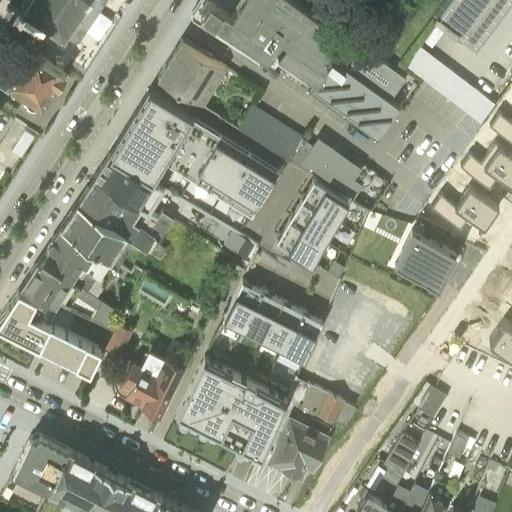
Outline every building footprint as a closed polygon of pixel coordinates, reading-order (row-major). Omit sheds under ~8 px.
[(78,37),(79,36),(103,2),(103,1),(103,0),(102,0),(16,0),(73,38),(75,38),(76,38),(78,38),(78,37)] [(199,0),(192,10),(192,11),(192,13),(192,14),(192,15),(193,16),(194,16),(204,23),(239,47),(262,63),(264,59),(274,66),(277,61),(309,84),(308,85),(378,135),(400,104),(389,97),(405,75),(347,33),(348,31),(305,0),(199,0)] [(449,0),(440,13),(438,12),(435,15),(437,18),(454,31),(478,0),(449,0)] [(475,47),(510,0),(478,0),(454,31),(475,47)] [(65,70),(0,28),(0,51),(5,54),(0,62),(0,73),(27,93),(27,94),(26,95),(26,97),(25,98),(26,100),(26,101),(27,103),(27,104),(28,105),(30,106),(31,106),(32,107),(34,107),(35,107),(37,106),(38,106),(39,105),(40,104),(41,103),(55,82),(56,83),(57,82),(61,81),(65,75),(64,72),(65,70)] [(225,65),(181,37),(157,74),(166,80),(165,81),(205,105),(206,103),(202,101),(225,65)] [(424,78),(480,120),(494,100),(419,44),(404,63),(424,78)] [(149,87),(109,151),(152,178),(164,185),(237,231),(238,231),(239,232),(255,242),(260,244),(270,249),(277,237),(338,275),(366,210),(310,175),(282,157),(276,166),(149,87)] [(289,157),(302,136),(303,136),(252,103),(238,125),(238,124),(237,125),(289,157)] [(511,118),(500,110),(490,123),(511,138),(511,118)] [(312,142),(302,136),(289,157),(308,168),(310,165),(353,196),(363,182),(354,176),(361,165),(318,134),(312,142)] [(511,182),(511,150),(499,142),(485,161),(471,151),(461,164),(490,185),(498,173),(511,182)] [(109,151),(94,174),(141,205),(148,209),(164,185),(152,178),(109,151)] [(141,205),(94,174),(77,199),(127,233),(136,221),(147,229),(156,215),(141,205)] [(485,225),(500,204),(470,183),(456,202),(442,192),(432,206),(461,226),(469,214),(485,225)] [(61,223),(111,256),(120,262),(136,239),(127,233),(77,199),(61,223)] [(159,217),(156,215),(147,229),(136,221),(127,233),(136,239),(146,246),(153,237),(158,241),(173,217),(163,210),(159,217)] [(99,274),(111,256),(61,223),(38,258),(88,289),(98,273),(99,274)] [(231,229),(223,242),(246,255),(254,242),(231,229)] [(394,264),(439,286),(456,251),(411,229),(394,264)] [(90,316),(113,327),(121,311),(88,289),(38,258),(21,283),(55,300),(58,296),(70,302),(76,291),(96,306),(90,316)] [(242,278),(224,315),(304,355),(322,318),(242,278)] [(76,321),(16,292),(0,315),(0,332),(88,376),(97,356),(62,343),(76,321)] [(511,321),(504,316),(490,337),(511,352),(511,321)] [(118,322),(106,346),(120,353),(132,329),(118,322)] [(141,401),(161,411),(185,363),(164,353),(164,354),(149,347),(140,363),(131,359),(119,383),(127,387),(125,393),(126,393),(129,388),(144,396),(141,401)] [(176,412),(171,421),(235,453),(240,455),(252,461),(256,463),(261,454),(289,396),(204,354),(176,412)] [(422,390),(441,402),(449,390),(430,378),(422,390)] [(283,428),(270,454),(283,461),(285,466),(293,470),(295,469),(298,468),(300,468),(300,467),(307,470),(342,396),(327,389),(327,390),(305,380),(283,428)] [(354,402),(344,397),(334,417),(345,422),(354,402)] [(457,427),(447,450),(459,456),(465,445),(470,432),(457,427)] [(357,511),(376,511),(384,500),(391,489),(419,441),(402,431),(384,460),(389,464),(374,490),(368,486),(356,506),(360,508),(357,511)] [(40,479),(50,484),(69,446),(41,432),(30,435),(25,445),(14,467),(25,472),(23,476),(38,483),(40,479)] [(69,446),(50,484),(66,492),(61,500),(72,506),(77,498),(86,502),(88,503),(107,466),(69,446)] [(148,511),(159,492),(107,466),(88,503),(86,502),(81,511),(97,511),(100,509),(105,511),(148,511)] [(442,511),(454,486),(434,477),(428,490),(420,508),(417,511),(442,511)] [(417,511),(420,508),(428,490),(412,483),(409,489),(411,490),(406,499),(402,509),(400,511),(417,511)] [(384,500),(376,511),(400,511),(402,509),(406,499),(411,490),(409,489),(405,487),(401,494),(391,489),(384,500)] [(159,492),(148,511),(199,511),(198,510),(197,510),(159,492)] [(490,511),(496,500),(480,494),(472,511),(490,511)] [(467,511),(468,510),(452,503),(447,511),(467,511)]
